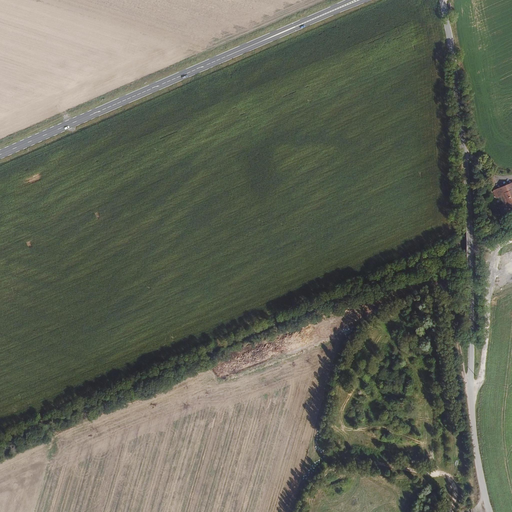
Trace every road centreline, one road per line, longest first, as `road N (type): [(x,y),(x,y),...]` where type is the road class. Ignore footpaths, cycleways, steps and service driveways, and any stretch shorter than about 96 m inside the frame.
road 1 (unclassified): [(490,511),(471,412),(466,193),(442,0)]
road 2 (track): [(290,511),(352,317),(434,280),(451,310),(470,389)]
road 3 (primary): [(0,154),(357,0)]
